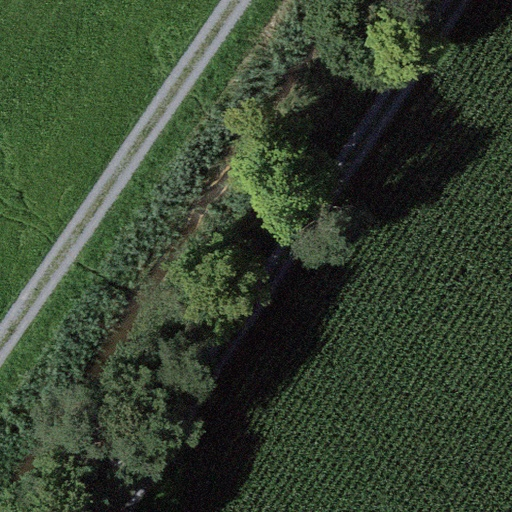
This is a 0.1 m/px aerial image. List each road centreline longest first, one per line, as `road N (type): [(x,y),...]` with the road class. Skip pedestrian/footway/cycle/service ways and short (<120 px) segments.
road 1 (track): [(461,0),(114,511)]
road 2 (track): [(227,0),(0,335)]
